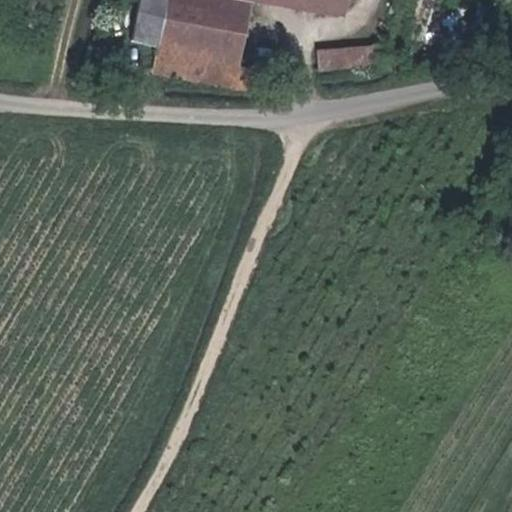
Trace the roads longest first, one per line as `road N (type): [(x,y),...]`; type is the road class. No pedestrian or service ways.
road 1 (unclassified): [(511,80),(315,112),(158,118),(0,102)]
road 2 (track): [(143,511),(179,459),(315,112)]
